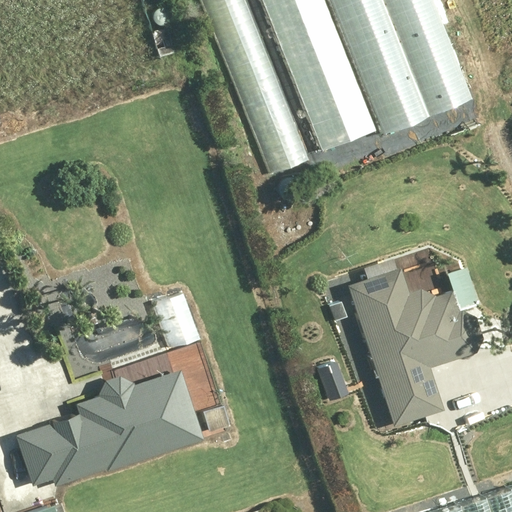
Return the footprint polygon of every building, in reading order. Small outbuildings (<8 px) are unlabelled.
[(308,157),(245,0),(201,0),(270,172),(308,157)] [(376,128),(324,0),(259,0),(320,150),(376,128)] [(324,0),(376,128),(379,133),(471,96),(432,0),(324,0)] [(166,22),(148,29),(159,58),(177,51),(166,22)] [(409,287),(402,263),(346,281),(391,423),(440,408),(427,366),(437,361),(465,352),(445,290),(437,293),(433,279),(409,287)] [(198,336),(182,291),(152,302),(168,347),(198,336)] [(89,385),(93,397),(73,403),(77,415),(15,434),(32,490),(197,439),(176,370),(125,386),(122,375),(89,385)] [(511,511),(511,483),(423,511),(511,511)]
